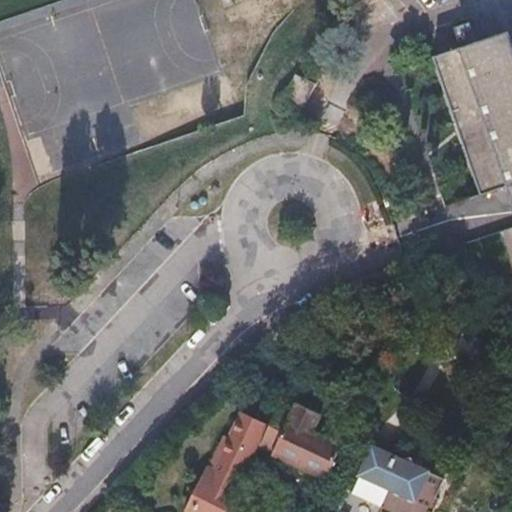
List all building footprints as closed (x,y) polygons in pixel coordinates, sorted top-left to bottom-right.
[(511,73),(499,37),(424,63),(474,202),(500,192),(511,224),(511,230),(493,237),(509,283),(511,281),(511,73)] [(271,113),(281,118),(295,87),(287,83),(271,113)] [(296,87),(282,119),(292,124),(308,93),(296,87)] [(270,422),(267,429),(259,445),(302,467),(304,475),(315,479),(321,476),(327,479),(343,444),(313,429),(319,416),(293,405),(282,427),(270,422)] [(259,445),(267,429),(238,416),(225,443),(211,472),(207,471),(205,470),(185,511),(186,511),(224,511),(239,479),(242,480),(259,445)] [(207,471),(211,472),(225,443),(221,440),(207,471)] [(375,445),(353,494),(387,509),(387,511),(436,511),(442,499),(438,498),(446,479),(405,460),(403,464),(387,457),(389,452),(375,445)] [(233,501),(227,511),(253,511),(254,511),(233,501)]
